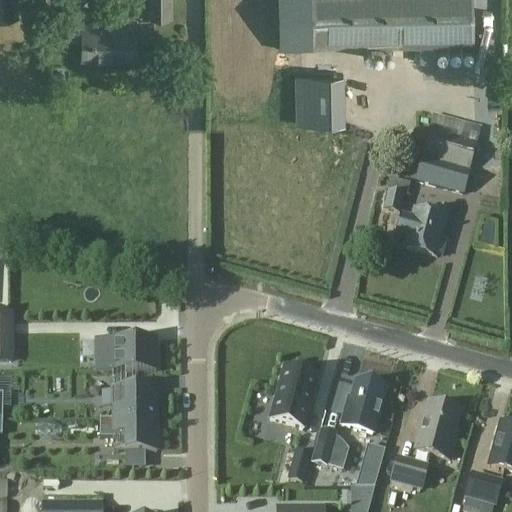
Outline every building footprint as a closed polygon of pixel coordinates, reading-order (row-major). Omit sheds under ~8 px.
[(0,0),(0,17),(18,17),(17,0),(0,0)] [(146,0),(146,16),(174,17),(173,0),(146,0)] [(279,0),(280,51),(308,50),(312,50),(473,47),(471,0),(279,0)] [(31,5),(31,19),(46,19),(46,5),(31,5)] [(134,18),(82,19),(83,57),(135,56),(134,18)] [(328,101),(328,89),(296,88),(296,100),(328,101)] [(413,129),(407,152),(421,155),(420,158),(422,159),(415,182),(462,195),(463,190),(469,169),(480,131),(432,118),(428,133),(413,129)] [(389,179),(381,210),(397,214),(401,197),(404,197),(407,184),(389,179)] [(401,216),(394,239),(403,242),(401,249),(438,259),(439,257),(443,258),(447,240),(442,238),(448,215),(449,212),(435,208),(434,212),(433,216),(412,210),(410,218),(401,216)] [(10,315),(0,315),(0,363),(10,363),(10,331),(10,315)] [(111,341),(96,341),(96,375),(111,375),(155,374),(155,341),(111,341)] [(283,370),(269,422),(303,431),(317,379),(283,370)] [(346,410),(341,428),(372,436),(383,393),(355,386),(348,411),(346,410)] [(99,422),(156,422),(155,389),(112,389),(110,389),(110,421),(110,422),(99,422)] [(424,417),(414,453),(449,462),(455,441),(451,440),(458,414),(454,413),(455,409),(442,405),(441,410),(427,406),(424,417)] [(156,422),(99,422),(99,441),(111,441),(124,440),(124,455),(143,455),(156,454),(156,422)] [(511,429),(500,426),(488,468),(511,474),(511,429)] [(321,433),(312,465),(326,469),(326,468),(341,472),(347,453),(331,448),(334,437),(321,433)] [(368,450),(365,463),(378,467),(382,454),(368,450)] [(295,453),(287,483),(303,487),(311,457),(295,453)] [(397,461),(391,484),(420,492),(426,469),(397,461)] [(471,476),(465,499),(494,507),(500,484),(471,476)]
